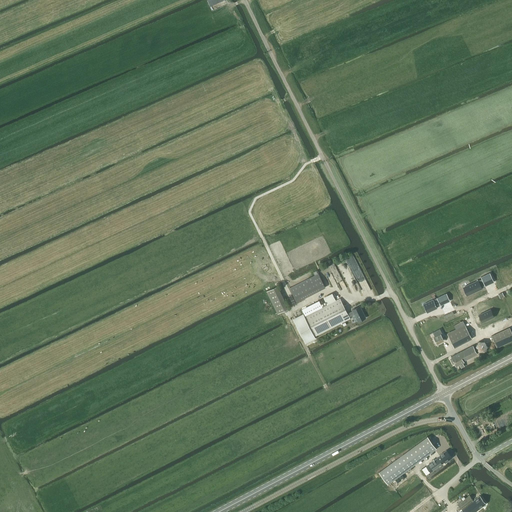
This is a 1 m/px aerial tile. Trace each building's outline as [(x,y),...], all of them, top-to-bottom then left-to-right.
[(290,288),(297,302),(326,288),(319,274),(290,288)] [(478,279),(464,286),(468,294),(481,287),(481,286),(485,285),(482,278),(478,280),(478,279)] [(278,314),(289,309),(278,287),(267,293),(278,314)] [(298,318),(294,319),(306,343),(315,338),(315,337),(351,319),(350,317),(355,314),(359,322),(366,318),(360,306),(353,310),(353,311),(348,314),(340,298),(339,298),(335,300),(304,316),(303,315),(302,316),(298,318)] [(433,299),(423,304),(427,312),(437,308),(437,307),(441,305),(437,298),(434,300),(433,299)] [(490,308),(478,314),(482,321),(494,316),(490,308)] [(465,325),(447,334),(454,347),(472,338),(465,325)] [(511,332),(510,327),(492,336),(497,347),(511,340),(511,332)] [(440,328),(433,332),(435,336),(434,337),(437,344),(444,340),(441,334),(442,333),(440,328)] [(473,345),(451,356),(456,366),(459,364),(461,368),(465,366),(463,362),(465,361),(465,360),(477,354),(473,345)] [(436,448),(427,436),(379,472),(388,484),(436,448)] [(441,454),(440,455),(440,456),(445,461),(445,462),(446,462),(447,463),(450,461),(449,459),(452,457),(446,450),(442,453),(441,454)] [(445,461),(440,456),(426,466),(431,472),(445,461)] [(470,495),(469,496),(458,505),(461,508),(473,499),(470,495)] [(473,501),(462,510),(463,511),(474,511),(479,508),(479,509),(486,503),(480,495),(473,501)]
